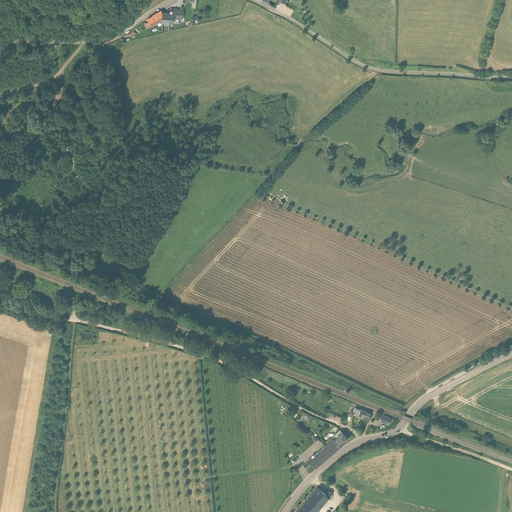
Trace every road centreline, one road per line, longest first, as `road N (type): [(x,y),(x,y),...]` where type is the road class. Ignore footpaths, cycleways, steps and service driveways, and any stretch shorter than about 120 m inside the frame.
road 1 (track): [(359,437),(222,362),(72,319)]
road 2 (tertiary): [(284,511),(351,445),(392,433),(424,399),(511,353)]
road 3 (unclassified): [(253,0),(363,66),(511,77)]
road 4 (track): [(400,427),(511,469)]
